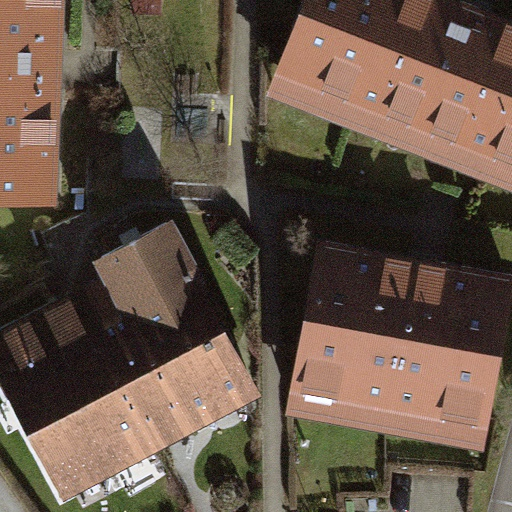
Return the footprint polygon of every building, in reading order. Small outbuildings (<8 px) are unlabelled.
[(0,0),(0,200),(39,201),(42,89),(45,0),(0,0)] [(297,0),(266,91),(511,175),(511,22),(503,19),(447,0),(297,0)] [(65,295),(149,446),(254,388),(199,289),(185,298),(145,224),(77,262),(89,282),(65,295)] [(288,409),(477,444),(505,290),(316,256),(288,409)] [(0,383),(62,495),(149,446),(65,295),(0,330),(0,383)]
